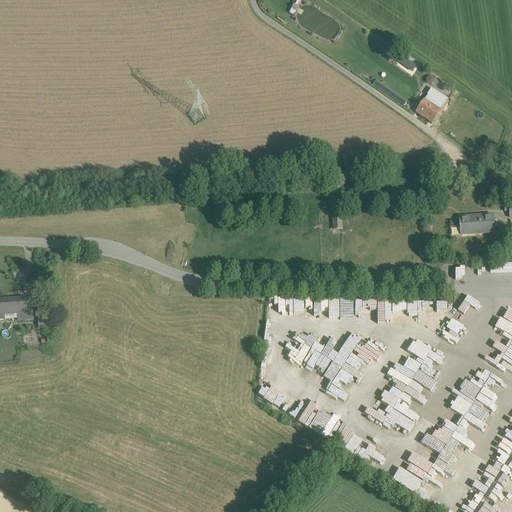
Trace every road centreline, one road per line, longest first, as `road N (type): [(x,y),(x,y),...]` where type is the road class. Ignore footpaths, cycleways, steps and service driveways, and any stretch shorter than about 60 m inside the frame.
road 1 (unclassified): [(435,288),(199,282),(109,254),(0,244)]
road 2 (unclassified): [(464,160),(254,0)]
